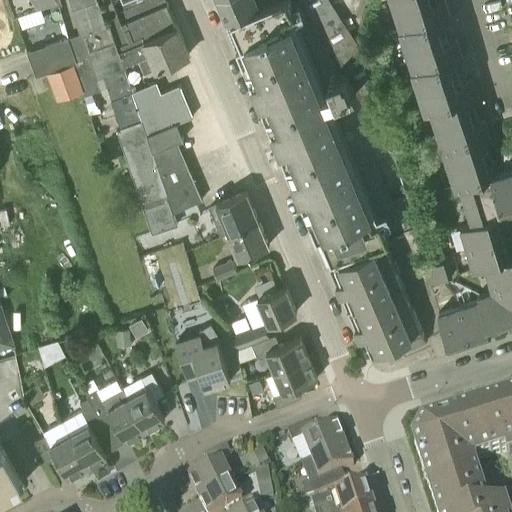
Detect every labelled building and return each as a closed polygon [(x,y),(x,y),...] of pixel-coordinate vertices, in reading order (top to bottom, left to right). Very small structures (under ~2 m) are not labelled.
[(60,0),(8,0),(14,15),(42,6),(39,0),(49,0),(51,6),(61,3),(60,0)] [(126,65),(121,50),(112,24),(109,25),(100,0),(71,0),(81,33),(68,37),(76,62),(72,63),(84,95),(107,87),(121,126),(116,128),(151,233),(153,232),(153,233),(178,225),(178,223),(176,224),(173,212),(160,173),(134,91),(133,91),(123,67),(126,65)] [(100,0),(109,25),(112,24),(121,50),(178,29),(165,0),(144,0),(125,8),(121,0),(100,0)] [(121,0),(125,8),(144,0),(121,0)] [(261,6),(260,5),(257,0),(218,0),(227,20),(261,6)] [(356,86),(339,59),(302,0),(257,0),(260,5),(261,6),(227,20),(268,117),(277,139),(327,260),(337,256),(337,257),(383,241),(383,239),(388,237),(380,217),(374,220),(326,103),(353,88),(356,86)] [(302,0),(339,59),(356,86),(353,88),(393,156),(400,153),(372,67),(366,58),(329,0),(302,0)] [(397,23),(447,7),(445,0),(397,0),(393,1),(396,13),(394,14),(397,23)] [(404,43),(442,31),(439,21),(451,17),(447,7),(397,23),(404,43)] [(121,50),(126,65),(139,59),(145,73),(189,55),(178,29),(121,50)] [(410,64),(460,48),(456,38),(445,41),(442,31),(404,43),(410,64)] [(27,51),(34,70),(36,69),(38,75),(56,69),(72,63),(76,62),(68,37),(48,44),(27,51)] [(427,103),(475,88),(472,78),(457,83),(452,62),(463,59),(460,48),(410,64),(421,99),(425,98),(427,103)] [(202,200),(186,162),(177,141),(183,139),(177,123),(193,116),(180,85),(161,93),(156,82),(134,91),(160,173),(173,212),(196,203),(195,203),(202,200)] [(440,145),(487,130),(485,121),(475,124),(468,101),(478,98),(475,88),(427,103),(440,145)] [(458,184),(500,171),(497,162),(488,165),(480,142),(490,139),(487,130),(440,145),(452,183),(457,182),(458,184)] [(511,167),(500,171),(458,184),(469,221),(470,224),(495,216),(504,214),(505,218),(511,215),(511,167)] [(226,232),(258,218),(246,191),(209,207),(221,234),(227,232),(226,232)] [(466,248),(502,237),(495,216),(470,224),(469,221),(459,224),(466,248)] [(226,232),(227,232),(238,259),(269,245),(258,218),(226,232)] [(484,264),(508,257),(502,237),(466,248),(472,266),(484,263),(484,264)] [(361,324),(355,326),(360,337),(365,335),(373,352),(397,342),(401,352),(427,341),(419,323),(383,241),(337,257),(339,261),(335,262),(342,280),(336,282),(341,293),(347,290),(354,306),(348,309),(348,310),(354,308),(361,324)] [(430,254),(432,262),(447,258),(445,250),(430,254)] [(491,285),(511,278),(511,255),(508,257),(484,264),(491,285)] [(423,265),(428,282),(452,275),(447,258),(432,262),(423,265)] [(213,267),(218,279),(237,272),(232,259),(213,267)] [(479,296),(491,334),(500,331),(498,326),(511,321),(511,278),(491,285),(492,288),(478,292),(479,296)] [(286,286),(257,298),(268,324),(297,312),(286,286)] [(470,341),(491,334),(479,296),(458,303),(470,341)] [(0,300),(0,348),(14,343),(0,300)] [(449,347),(470,341),(458,303),(437,309),(449,347)] [(264,326),(263,324),(253,328),(252,328),(231,336),(237,349),(268,335),(264,326)] [(128,328),(114,330),(116,346),(130,345),(128,328)] [(204,342),(201,332),(176,339),(187,378),(188,378),(187,372),(198,369),(204,388),(230,380),(217,338),(204,342)] [(274,372),(309,358),(300,337),(280,345),(276,334),(252,344),(257,355),(270,361),(274,372)] [(78,335),(64,344),(72,356),(85,348),(78,335)] [(57,340),(39,346),(45,366),(67,358),(57,340)] [(309,358),(274,372),(264,376),(277,407),(300,398),(296,387),(317,378),(309,358)] [(121,387),(145,430),(165,419),(153,399),(164,393),(151,370),(121,387)] [(145,430),(121,387),(103,398),(98,389),(97,387),(86,394),(92,404),(104,426),(114,420),(126,441),(145,430)] [(511,396),(423,425),(414,444),(435,511),(509,511),(506,501),(489,505),(476,464),(477,462),(506,453),(507,457),(511,455),(511,396)] [(94,432),(104,426),(92,404),(62,421),(88,467),(107,456),(94,432)] [(68,477),(88,467),(62,421),(43,431),(45,435),(34,441),(47,463),(57,458),(68,477)] [(310,461),(345,446),(336,426),(315,434),(311,423),(287,433),(292,444),(301,440),(310,461)] [(0,496),(22,484),(0,445),(0,496)] [(345,447),(311,461),(318,479),(300,486),(306,499),(336,486),(331,476),(353,467),(345,447)] [(199,500),(233,483),(223,464),(232,459),(226,448),(204,460),(209,470),(189,480),(199,500)] [(253,456),(259,468),(269,463),(263,451),(253,456)] [(230,511),(250,511),(257,509),(251,498),(243,503),(233,483),(199,500),(204,511),(225,511),(229,510),(230,511)] [(272,487),(259,489),(261,502),(274,499),(272,487)] [(373,511),(374,511),(366,487),(330,499),(329,497),(311,503),(314,511),(373,511)]
